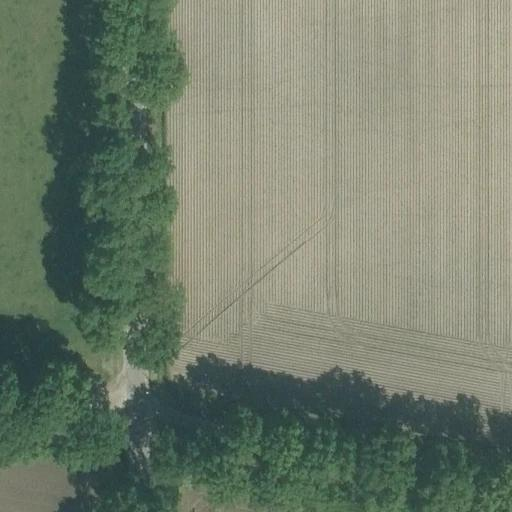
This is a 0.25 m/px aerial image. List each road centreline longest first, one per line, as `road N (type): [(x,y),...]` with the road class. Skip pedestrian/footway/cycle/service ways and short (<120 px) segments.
road 1 (tertiary): [(137,412),(136,0)]
road 2 (unclassified): [(137,412),(511,480)]
road 3 (unclassified): [(137,412),(0,388)]
